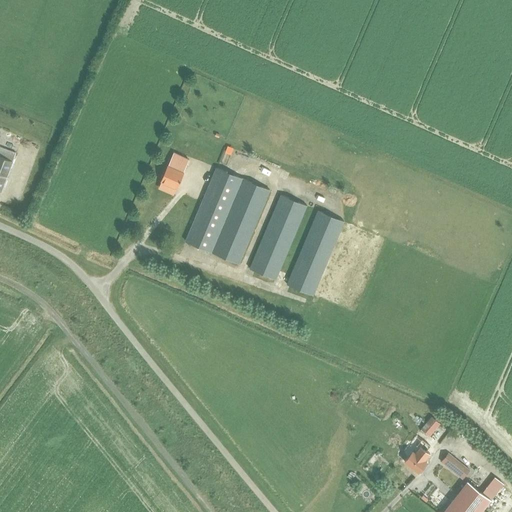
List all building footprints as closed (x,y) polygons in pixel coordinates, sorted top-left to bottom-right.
[(0,192),(1,193),(17,152),(0,145),(0,146),(0,192)] [(170,165),(163,181),(177,187),(178,188),(185,172),(184,172),(190,159),(175,153),(170,166),(170,165)] [(270,189),(217,167),(186,241),(239,264),(270,189)] [(203,192),(194,188),(179,224),(188,228),(203,192)] [(307,205),(281,194),(250,268),(276,279),(307,205)] [(318,210),(291,275),(287,284),(313,295),(344,221),(318,210)] [(431,416),(421,428),(430,435),(440,423),(431,416)] [(413,451),(406,461),(419,472),(427,462),(425,461),(430,454),(421,447),(416,453),(413,451)] [(464,478),(471,469),(448,451),(441,460),(464,478)] [(468,480),(442,511),(480,511),(491,499),(503,484),(494,476),(482,492),(468,480)]
